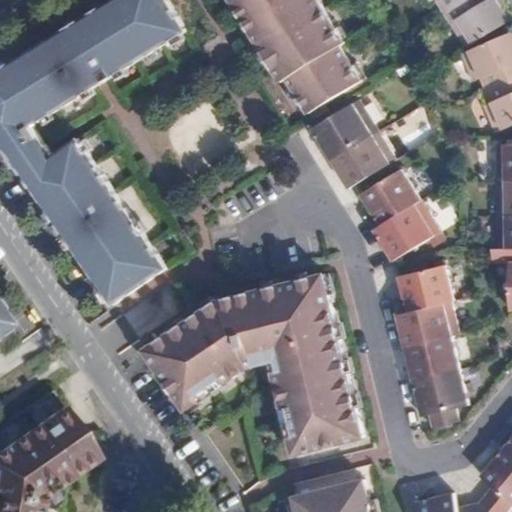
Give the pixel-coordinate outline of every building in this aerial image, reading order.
[(0,136),(115,304),(169,267),(79,137),(54,155),(36,127),(104,84),(189,32),(169,0),(115,0),(0,70),(0,136)] [(233,0),(284,82),(290,79),(311,114),(313,113),(317,120),(332,111),(328,104),(364,82),(342,47),(348,44),(325,6),(320,0),(233,0)] [(439,0),(446,11),(463,0),(439,0)] [(498,0),(463,0),(446,11),(468,47),(511,21),(502,7),(498,0)] [(482,78),(487,90),(511,80),(511,33),(464,54),(475,81),(482,78)] [(511,125),(511,80),(487,90),(492,103),(486,106),(497,132),(511,125)] [(362,102),(314,131),(333,161),(380,131),(362,102)] [(380,131),(333,161),(351,189),(361,183),(397,160),(380,131)] [(500,182),(511,181),(511,144),(499,144),(500,182)] [(362,196),(382,226),(422,201),(404,170),(367,193),(362,196)] [(511,214),(511,181),(500,182),(501,215),(511,214)] [(382,226),(376,230),(395,261),(442,232),(422,201),(382,226)] [(511,214),(501,215),(502,248),(511,248),(511,214)] [(511,248),(502,248),(494,249),(494,262),(511,262),(511,282),(511,248)] [(445,266),(400,276),(409,312),(452,302),(455,301),(445,266)] [(221,299),(147,350),(188,409),(203,399),(199,394),(224,377),(227,382),(250,367),(273,362),(280,360),(282,370),(276,372),(285,409),(291,408),(298,435),(292,437),(296,455),(367,437),(327,274),(221,299)] [(409,312),(399,315),(407,347),(452,336),(460,334),(452,302),(409,312)] [(0,348),(16,338),(0,314),(0,348)] [(452,336),(407,347),(415,380),(460,369),(452,336)] [(280,360),(273,362),(276,372),(282,370),(280,360)] [(460,369),(415,380),(424,417),(431,415),(435,428),(461,421),(457,409),(470,405),(460,369)] [(199,394),(203,399),(227,382),(224,377),(199,394)] [(0,511),(59,511),(65,483),(99,459),(72,421),(52,392),(0,427),(0,511)] [(291,408),(285,409),(292,437),(298,435),(291,408)] [(481,502),(486,511),(508,511),(511,508),(511,451),(507,447),(484,475),(495,484),(481,502)] [(375,511),(367,478),(297,496),(300,511),(375,511)] [(419,503),(421,511),(486,511),(481,502),(459,507),(456,494),(419,503)]
